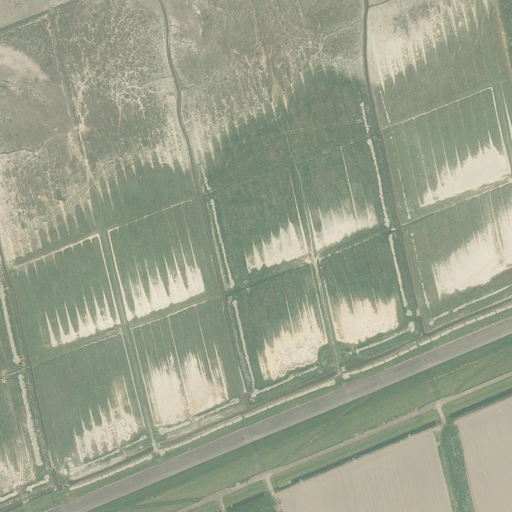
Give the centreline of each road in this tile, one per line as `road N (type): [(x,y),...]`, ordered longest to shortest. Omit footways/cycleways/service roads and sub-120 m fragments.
road 1 (track): [(271,473),(375,389)]
road 2 (track): [(215,497),(85,511)]
